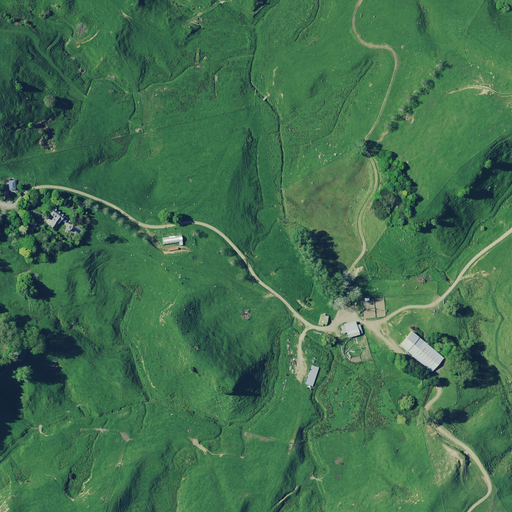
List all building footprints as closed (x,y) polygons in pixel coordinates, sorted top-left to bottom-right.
[(50,214),(54,217),(52,220),(53,221),(49,226),(54,230),(61,220),(65,223),(68,218),(55,208),(50,214)] [(183,245),(181,235),(175,236),(168,237),(169,237),(163,238),(164,245),(169,244),(169,246),(179,245),(183,245)] [(323,324),(327,325),(329,316),(320,314),(318,325),(323,326),(323,324)] [(346,333),(348,338),(359,335),(359,334),(362,333),(360,324),(356,325),(355,321),(343,324),(344,325),(341,327),(343,334),(346,333)] [(411,331),(398,346),(401,348),(402,348),(407,352),(419,337),(411,331)] [(443,358),(419,337),(407,351),(431,372),(443,358)] [(319,368),(312,365),(306,384),(313,386),(319,368)]
